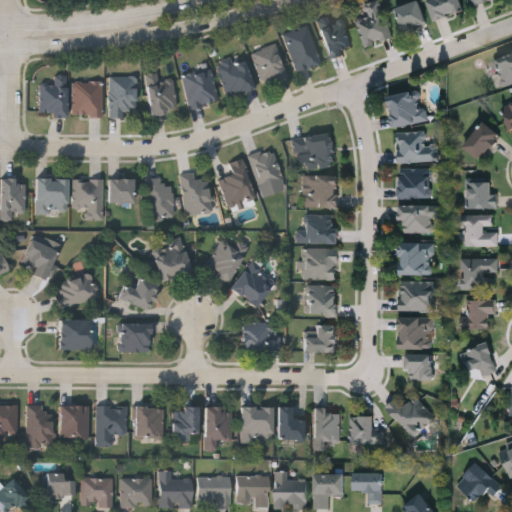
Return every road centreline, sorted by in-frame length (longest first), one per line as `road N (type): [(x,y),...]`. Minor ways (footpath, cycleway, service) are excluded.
road 1 (residential): [(511,31),(201,144),(0,146)]
road 2 (residential): [(0,377),(370,378)]
road 3 (secondary): [(0,50),(102,47),(291,0)]
road 4 (residential): [(370,378),(374,338),(355,93)]
road 5 (residential): [(13,146),(10,24)]
